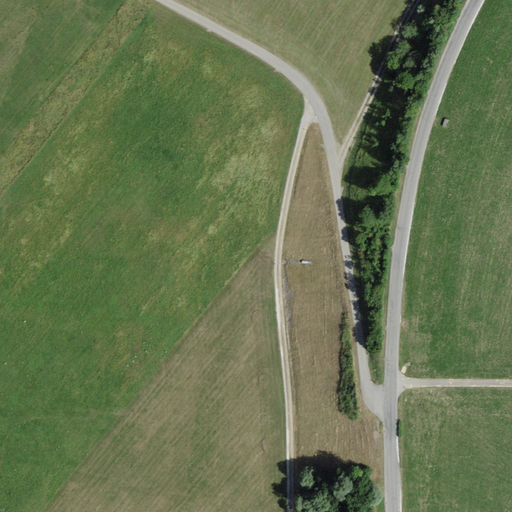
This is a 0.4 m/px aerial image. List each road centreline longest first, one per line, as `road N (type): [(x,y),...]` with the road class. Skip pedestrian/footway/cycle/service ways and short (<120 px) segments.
road 1 (unclassified): [(475,0),(434,98),(404,216),(391,341),(393,511)]
road 2 (track): [(160,0),(302,82),(317,102),(369,391),(390,401)]
road 3 (track): [(317,102),(302,125),(277,249),(293,511)]
road 4 (track): [(334,169),(417,0)]
road 5 (track): [(390,381),(511,384)]
